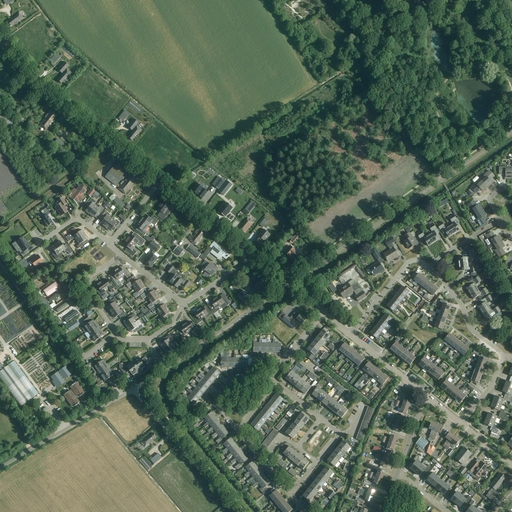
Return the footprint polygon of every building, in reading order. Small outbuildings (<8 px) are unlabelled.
[(15,24),(23,18),(19,13),(7,22),(10,26),(14,23),(15,24)] [(67,69),(66,70),(66,71),(65,70),(65,69),(68,66),(68,65),(67,66),(64,63),(65,63),(64,62),(57,69),(61,73),(63,74),(57,80),(61,84),(64,80),(65,81),(72,73),(67,69)] [(118,118),(122,122),(129,114),(124,110),(118,118)] [(52,122),(52,121),(56,116),(50,111),(44,118),(45,118),(39,125),(46,130),(52,122)] [(0,124),(5,129),(10,124),(0,115),(0,124)] [(133,119),(127,127),(131,131),(132,131),(127,137),(131,141),(134,137),(135,138),(142,130),(137,126),(136,127),(135,126),(138,123),(133,119)] [(53,144),(62,151),(66,146),(63,144),(57,139),(53,144)] [(116,186),(122,179),(120,178),(126,171),(116,163),(105,177),(116,186)] [(506,178),(511,177),(511,175),(511,168),(499,168),(499,175),(506,174),(506,178)] [(489,171),(480,180),(487,187),(492,183),(490,180),(494,176),(489,171)] [(119,184),(121,185),(118,189),(125,194),(133,184),(132,182),(135,179),(129,174),(124,182),(122,180),(119,184)] [(220,177),(213,185),(219,189),(225,182),(220,177)] [(483,191),(487,187),(480,180),(471,188),(476,193),(481,189),(483,191)] [(227,181),(219,192),(224,195),(232,185),(227,181)] [(197,184),(192,191),(202,199),(208,192),(197,184)] [(68,195),(71,197),(77,202),(80,199),(81,200),(82,199),(83,198),(83,196),(82,196),(86,191),(80,186),(76,191),(74,188),(68,195)] [(121,209),(125,205),(113,194),(109,198),(112,200),(113,200),(121,209)] [(89,206),(85,211),(89,215),(96,206),(94,205),(96,202),(91,198),(87,204),(89,206)] [(55,207),(61,215),(67,211),(63,206),(66,204),(62,199),(58,201),(60,204),(55,207)] [(468,205),(474,215),(483,210),(480,205),(477,207),(474,201),(468,205)] [(161,211),(158,216),(164,220),(170,213),(166,211),(170,206),(165,202),(163,204),(161,202),(158,206),(160,207),(159,209),(161,211)] [(219,212),(225,217),(233,208),(227,203),(224,205),(223,205),(220,208),(221,209),(219,212)] [(250,213),(253,208),(249,204),(245,209),(250,213)] [(96,206),(89,215),(93,218),(97,212),(100,214),(104,209),(100,205),(98,208),(96,206)] [(44,216),(41,219),(47,227),(52,223),(47,216),(51,214),(47,208),(43,210),(45,213),(43,214),(44,216)] [(481,226),(486,223),(483,217),(486,215),(483,210),(474,215),(476,219),(481,226)] [(105,227),(111,219),(109,217),(109,216),(110,215),(109,214),(106,211),(101,217),(104,219),(100,223),(105,227)] [(141,220),(149,226),(151,223),(155,226),(159,221),(153,216),(151,218),(146,215),(141,220)] [(453,224),(449,226),(454,234),(460,231),(454,221),(456,220),(457,220),(454,215),(449,218),(453,224)] [(245,233),(254,222),(248,218),(239,229),(245,233)] [(111,219),(105,227),(110,231),(113,226),(115,228),(120,222),(117,220),(115,219),(114,220),(114,221),(111,219)] [(144,232),(149,226),(141,220),(137,226),(141,230),(139,232),(144,236),(147,234),(144,232)] [(449,238),(454,234),(449,226),(446,228),(442,222),(438,225),(440,230),(443,228),(449,238)] [(432,232),(429,234),(434,243),(439,240),(434,230),(436,229),(433,224),(428,227),(432,232)] [(195,245),(204,234),(198,229),(195,233),(196,233),(190,240),(195,245)] [(254,241),(258,244),(261,240),(262,239),(265,242),(271,235),(264,229),(260,233),(258,236),(254,241)] [(68,242),(74,238),(76,240),(85,234),(82,230),(76,234),(74,231),(65,238),(68,242)] [(281,230),(276,236),(280,240),(286,234),(286,233),(281,230)] [(428,247),(434,243),(429,234),(425,237),(422,231),(417,234),(420,239),(422,237),(428,247)] [(484,234),(484,235),(485,237),(486,236),(491,244),(487,246),(489,249),(493,246),(501,241),(498,236),(495,238),(492,232),(490,233),(489,231),(484,234)] [(296,232),(288,240),(292,244),(299,235),(296,232)] [(409,250),(414,246),(411,241),(414,240),(409,232),(404,236),(407,240),(404,242),(409,250)] [(76,246),(78,249),(84,245),(82,243),(88,239),(85,234),(76,240),(79,245),(76,246)] [(128,239),(136,246),(138,243),(142,246),(146,241),(138,235),(136,238),(131,234),(129,237),(128,239)] [(21,249),(18,251),(23,257),(29,253),(27,249),(30,247),(25,240),(25,241),(22,237),(16,242),(21,249)] [(387,246),(395,242),(392,237),(384,242),(387,246)] [(133,249),(136,246),(128,239),(126,242),(125,241),(123,244),(128,247),(126,250),(131,254),(133,257),(137,252),(133,249)] [(55,244),(61,252),(63,251),(65,254),(67,252),(69,255),(72,253),(66,244),(63,246),(59,241),(55,244)] [(156,252),(160,247),(153,241),(149,246),(156,252)] [(227,259),(231,254),(215,241),(210,247),(213,249),(211,252),(218,258),(220,256),(222,258),(223,256),(227,259)] [(499,257),(505,254),(502,248),(505,247),(501,241),(493,246),(499,257)] [(54,252),(52,254),(56,260),(58,258),(57,255),(61,252),(55,244),(51,247),(54,252)] [(186,249),(198,258),(201,255),(190,245),(186,249)] [(178,246),(173,251),(179,256),(184,251),(178,246)] [(297,259),(301,254),(291,246),(286,252),(290,256),(291,255),(297,259)] [(371,251),(377,260),(381,257),(376,248),(375,249),(371,251)] [(394,259),(399,256),(394,248),(383,255),(388,262),(393,258),(394,259)] [(458,258),(458,265),(468,263),(468,259),(474,259),(473,250),(468,251),(469,257),(458,258)] [(151,267),(158,258),(152,253),(145,262),(151,267)] [(28,262),(30,264),(31,266),(33,264),(35,267),(43,262),(38,255),(31,260),(31,261),(28,262)] [(28,265),(24,259),(18,263),(22,269),(28,265)] [(201,265),(206,269),(207,271),(203,276),(207,280),(208,279),(211,275),(212,275),(217,269),(211,263),(210,264),(206,261),(205,260),(204,261),(201,265)] [(384,270),(380,264),(379,262),(378,262),(369,268),(369,269),(366,271),(368,274),(369,274),(371,273),(373,276),(379,272),(379,273),(384,270)] [(470,273),(476,272),(475,267),(469,268),(468,263),(458,265),(459,271),(470,270),(470,273)] [(337,277),(339,280),(343,284),(346,282),(343,277),(342,276),(357,266),(356,264),(341,274),(337,277)] [(168,281),(173,284),(181,274),(174,268),(171,265),(167,271),(170,274),(170,273),(173,275),(168,281)] [(116,269),(122,278),(125,275),(128,279),(127,280),(128,282),(135,277),(133,275),(131,276),(126,269),(123,271),(120,266),(116,269)] [(358,267),(356,268),(362,276),(360,277),(361,279),(363,278),(365,277),(358,267)] [(119,280),(122,278),(116,269),(112,272),(115,277),(113,279),(118,286),(121,284),(119,280)] [(408,280),(413,284),(415,281),(418,283),(419,284),(424,277),(419,273),(414,279),(413,279),(411,277),(408,280)] [(181,274),(173,284),(178,288),(182,283),(184,285),(184,286),(187,288),(190,283),(188,281),(187,282),(182,278),(184,276),(181,274)] [(424,277),(419,284),(418,283),(416,286),(418,288),(420,285),(423,287),(424,287),(429,281),(424,277)] [(466,289),(469,294),(478,289),(475,285),(481,281),(478,277),(473,280),(475,283),(466,289)] [(260,278),(254,286),(252,289),(257,293),(266,283),(260,278)] [(101,282),(107,290),(110,289),(112,292),(117,288),(112,282),(109,284),(106,279),(101,282)] [(132,286),(134,289),(143,283),(140,279),(135,283),(133,280),(126,285),(129,288),(132,286)] [(362,292),(356,283),(353,280),(349,283),(342,287),(343,288),(339,291),(343,298),(353,291),(356,296),(355,297),(359,302),(366,297),(363,291),(362,292)] [(429,281),(424,287),(423,287),(421,290),(423,292),(425,289),(428,291),(429,291),(434,285),(429,281)] [(105,292),(107,290),(101,282),(97,285),(100,289),(97,291),(102,297),(106,294),(105,292)] [(55,283),(44,291),(47,296),(48,295),(59,288),(55,283)] [(141,291),(146,287),(143,283),(134,289),(137,292),(133,295),(136,298),(143,293),(141,291)] [(426,294),(428,296),(430,293),(434,295),(439,289),(434,285),(429,291),(428,291),(425,294),(426,294)] [(399,292),(405,296),(404,297),(408,300),(409,298),(406,295),(409,291),(406,289),(403,287),(399,292)] [(478,289),(469,294),(473,299),(482,293),(484,296),(489,293),(485,288),(480,292),(478,289)] [(147,297),(149,300),(157,294),(154,290),(150,294),(148,291),(141,296),(143,300),(147,297)] [(48,299),(50,301),(53,299),(55,300),(57,299),(56,297),(60,294),(58,291),(48,299)] [(395,297),(401,301),(400,302),(404,305),(405,302),(402,300),(404,297),(405,296),(399,292),(395,297)] [(148,306),(150,309),(157,304),(155,302),(160,299),(157,294),(149,300),(151,304),(148,306)] [(237,297),(243,303),(246,299),(240,294),(237,297)] [(215,298),(222,308),(223,309),(231,304),(225,295),(221,298),(220,295),(215,298)] [(478,307),(481,312),(489,307),(487,304),(493,300),(490,295),(485,298),(487,301),(478,307)] [(391,301),(397,306),(397,307),(400,310),(401,308),(398,305),(400,302),(401,301),(395,297),(391,301)] [(107,307),(111,313),(119,308),(116,304),(118,303),(115,298),(109,302),(111,305),(107,307)] [(214,314),(219,310),(222,308),(215,298),(210,302),(212,304),(209,306),(208,306),(214,314)] [(443,305),(441,308),(442,308),(441,309),(449,312),(451,306),(444,303),(445,301),(441,299),(439,304),(443,305)] [(49,310),(51,308),(46,300),(43,302),(49,310)] [(56,309),(58,312),(69,304),(67,301),(56,309)] [(394,310),(397,307),(397,306),(391,301),(387,306),(393,311),(392,312),(396,315),(398,313),(394,310)] [(157,311),(159,314),(168,308),(165,304),(160,307),(158,305),(151,310),(154,313),(157,311)] [(198,310),(204,317),(206,316),(207,317),(212,314),(207,307),(205,309),(203,306),(198,310)] [(437,310),(436,313),(440,314),(439,315),(447,318),(449,312),(441,309),(442,308),(441,308),(438,307),(437,310)] [(489,307),(481,312),(485,318),(494,312),(496,314),(500,311),(497,307),(492,310),(489,307)] [(119,308),(111,313),(115,318),(118,316),(120,318),(126,314),(123,309),(121,310),(119,308)] [(158,320),(159,321),(157,323),(159,325),(161,324),(161,323),(168,318),(166,316),(171,312),(168,308),(159,314),(162,317),(158,320)] [(195,315),(193,317),(198,324),(202,321),(201,319),(204,317),(198,310),(194,313),(195,315)] [(63,319),(65,322),(77,314),(75,311),(63,319)] [(438,317),(437,320),(437,321),(444,324),(447,318),(439,315),(440,314),(436,313),(430,311),(429,314),(438,317)] [(281,319),(285,323),(293,329),(299,322),(302,324),(306,319),(300,314),(299,316),(295,312),(290,318),(285,315),(281,319)] [(125,324),(127,328),(136,322),(135,320),(137,318),(134,313),(128,317),(130,320),(125,324)] [(382,319),(389,324),(388,324),(391,327),(393,325),(390,322),(393,319),(386,314),(382,319)] [(442,330),(444,324),(437,321),(437,320),(431,318),(430,320),(436,323),(434,327),(442,330)] [(378,323),(385,329),(384,329),(387,332),(389,329),(386,327),(388,324),(389,324),(382,319),(378,323)] [(76,320),(70,325),(73,329),(79,324),(76,320)] [(89,323),(93,328),(97,325),(94,320),(89,323)] [(139,320),(127,328),(130,332),(136,328),(138,331),(144,327),(139,320)] [(184,324),(189,332),(194,329),(197,327),(193,322),(191,324),(189,321),(184,324)] [(85,333),(88,332),(93,328),(89,323),(84,327),(85,328),(82,329),(85,333)] [(374,328),(381,333),(380,334),(383,337),(385,334),(382,332),(384,329),(385,329),(378,323),(374,328)] [(185,335),(189,332),(184,324),(179,327),(181,330),(179,332),(180,334),(183,332),(185,335)] [(97,325),(93,328),(88,332),(91,337),(96,333),(101,330),(97,325)] [(378,337),(380,334),(381,333),(374,328),(370,333),(376,338),(376,339),(379,342),(381,339),(378,337)] [(327,340),(326,341),(331,345),(331,344),(335,347),(337,345),(333,342),(328,339),(331,335),(323,329),(319,334),(327,340)] [(96,333),(100,338),(104,335),(101,330),(96,333)] [(95,342),(100,338),(96,333),(91,337),(95,342)] [(446,341),(448,343),(449,344),(454,337),(449,333),(444,340),(443,339),(441,342),(443,344),(446,341)] [(160,345),(163,349),(172,343),(169,339),(171,337),(170,334),(164,338),(166,341),(160,345)] [(323,345),(326,341),(327,340),(319,334),(315,339),(323,345)] [(454,337),(449,344),(448,343),(446,346),(448,348),(450,345),(453,347),(454,348),(459,341),(454,337)] [(390,349),(395,353),(400,346),(400,345),(397,343),(399,340),(397,338),(395,342),(390,349)] [(319,350),(323,345),(315,339),(311,344),(319,350)] [(459,341),(454,348),(453,347),(451,350),(453,352),(455,349),(458,351),(459,352),(464,345),(459,341)] [(400,346),(395,353),(400,357),(406,350),(405,349),(402,347),(404,344),(402,342),(400,345),(400,346)] [(172,343),(163,349),(166,353),(172,350),(173,352),(179,348),(176,343),(173,345),(172,343)] [(342,358),(345,355),(344,354),(350,347),(345,343),(343,345),(339,350),(343,353),(340,356),(342,358)] [(307,349),(315,355),(317,357),(319,355),(316,353),(319,350),(311,344),(307,349)] [(459,352),(458,351),(456,354),(458,356),(460,353),(464,356),(469,349),(464,345),(459,352)] [(406,350),(400,357),(405,361),(411,354),(410,353),(407,351),(409,348),(407,346),(405,349),(406,350)] [(344,354),(345,355),(348,357),(345,360),(347,362),(350,359),(349,358),(355,351),(350,347),(344,354)] [(411,354),(405,361),(410,365),(416,358),(412,355),(414,352),(412,350),(410,353),(411,354)] [(349,358),(350,359),(353,361),(350,364),(352,366),(355,363),(354,362),(360,355),(355,351),(349,358)] [(418,364),(424,368),(429,361),(428,360),(425,358),(428,355),(426,354),(423,357),(422,356),(419,361),(420,362),(418,364)] [(228,358),(228,368),(235,368),(235,358),(234,358),(229,358),(229,355),(227,355),(227,358),(228,358)] [(354,362),(355,363),(358,365),(355,368),(357,370),(360,366),(359,366),(365,359),(360,355),(354,362)] [(479,358),(478,362),(478,363),(485,366),(487,360),(480,357),(481,356),(478,355),(477,355),(476,357),(479,358)] [(132,361),(136,366),(145,360),(146,360),(147,359),(146,357),(144,358),(141,360),(139,357),(132,361)] [(429,361),(424,368),(428,372),(434,365),(433,364),(430,362),(433,359),(431,357),(428,360),(429,361)] [(102,368),(107,365),(104,360),(99,363),(102,368)] [(145,360),(136,366),(140,372),(144,368),(146,371),(150,368),(148,365),(146,367),(144,364),(147,362),(147,361),(146,360),(145,360)] [(477,364),(476,368),(475,369),(483,371),(485,366),(478,363),(478,362),(475,360),(474,363),(477,364)] [(38,394),(14,361),(0,371),(0,379),(20,407),(38,394)] [(123,372),(124,375),(128,372),(130,371),(136,366),(132,361),(126,366),(129,369),(126,370),(126,371),(125,371),(123,372)] [(434,365),(428,372),(433,376),(439,369),(438,368),(435,366),(438,363),(436,361),(433,364),(434,365)] [(363,369),(367,372),(364,375),(363,375),(359,379),(362,382),(366,377),(369,374),(368,373),(374,366),(369,362),(363,369)] [(96,373),(98,371),(102,368),(99,363),(92,368),(96,373)] [(106,373),(111,370),(107,365),(102,368),(98,371),(101,376),(106,373)] [(439,369),(433,376),(438,380),(444,373),(440,370),(443,367),(442,367),(441,365),(438,368),(439,369)] [(130,377),(129,375),(132,373),(134,376),(140,372),(136,366),(130,371),(128,372),(124,375),(127,379),(130,377)] [(368,373),(369,374),(372,376),(369,379),(371,381),(374,378),(373,377),(379,370),(374,366),(368,373)] [(203,370),(208,373),(209,373),(216,379),(220,374),(213,367),(209,372),(209,371),(205,367),(203,370)] [(475,370),(473,374),(474,374),(473,375),(481,377),(483,371),(475,369),(476,368),(473,367),(472,369),(475,370)] [(106,373),(109,378),(114,375),(111,370),(106,373)] [(291,382),(297,375),(296,375),(299,371),(297,370),(294,373),(292,371),(286,378),(291,382)] [(371,381),(374,383),(376,385),(378,382),(377,381),(383,374),(379,370),(373,377),(374,378),(371,381)] [(62,372),(52,379),(56,384),(66,378),(62,372)] [(478,383),(481,377),(473,375),(474,374),(473,374),(470,372),(469,375),(473,376),(471,381),(478,383)] [(105,381),(109,378),(106,373),(101,376),(105,381)] [(199,375),(204,378),(212,384),(216,379),(209,373),(208,373),(205,377),(204,376),(205,376),(201,373),(199,375)] [(377,381),(378,382),(381,384),(379,387),(381,389),(384,385),(383,385),(388,378),(383,374),(377,381)] [(296,386),(301,379),(297,375),(291,382),(296,386)] [(440,387),(446,391),(451,384),(450,383),(447,381),(450,378),(448,376),(445,379),(446,380),(440,387)] [(195,380),(200,383),(207,389),(212,384),(204,378),(201,382),(200,381),(201,381),(197,378),(195,380)] [(300,390),(306,383),(301,379),(296,386),(300,390)] [(451,384),(446,391),(450,395),(456,388),(455,387),(452,384),(455,382),(453,380),(450,383),(451,384)] [(64,396),(72,407),(79,402),(76,398),(77,397),(84,392),(77,382),(70,387),(76,395),(75,396),(71,391),(64,396)] [(191,385),(195,389),(196,388),(203,394),(207,389),(200,383),(197,387),(196,387),(196,386),(192,383),(191,385)] [(306,383),(300,390),(305,394),(311,387),(306,383)] [(456,388),(450,395),(455,399),(461,392),(460,391),(457,388),(460,385),(458,384),(455,387),(456,388)] [(317,398),(323,390),(318,386),(312,394),(317,398)] [(502,392),(505,393),(511,396),(511,393),(511,389),(504,387),(502,392)] [(187,390),(191,394),(191,393),(199,399),(203,394),(196,388),(195,389),(192,392),(192,391),(188,388),(187,390)] [(461,392),(455,399),(460,403),(465,397),(466,396),(462,393),(465,390),(463,388),(460,391),(461,392)] [(322,402),(328,394),(323,390),(317,398),(322,402)] [(194,405),(199,399),(191,393),(191,394),(188,398),(187,397),(188,396),(184,393),(182,395),(187,399),(187,398),(194,405)] [(272,399),(280,405),(280,404),(283,400),(283,401),(287,405),(289,403),(284,399),(283,399),(276,393),(272,399)] [(327,406),(333,398),(328,394),(322,402),(327,406)] [(504,400),(495,396),(493,402),(502,405),(504,400)] [(332,410),(338,402),(333,398),(327,406),(332,410)] [(268,404),(276,410),(276,409),(278,406),(279,406),(279,407),(283,410),(285,408),(280,404),(280,405),(272,399),(268,404)] [(395,400),(394,403),(409,408),(411,402),(405,400),(404,403),(395,400)] [(337,414),(343,406),(338,402),(332,410),(337,414)] [(392,402),(390,406),(393,407),(393,406),(395,406),(402,409),(400,412),(406,414),(409,408),(394,403),(392,402)] [(499,411),(502,405),(493,402),(491,407),(499,411)] [(263,409),(271,416),(272,415),(271,414),(274,411),(275,411),(275,412),(279,415),(280,413),(276,410),(268,404),(263,409)] [(343,406),(337,414),(342,418),(348,410),(343,406)] [(259,414),(267,421),(268,420),(267,420),(270,416),(271,417),(270,417),(274,420),(276,418),(272,415),(271,416),(263,409),(259,414)] [(208,422),(207,423),(203,426),(205,428),(209,424),(209,423),(216,417),(212,412),(204,418),(208,422)] [(297,417),(305,424),(309,419),(301,413),(297,417)] [(488,413),(486,418),(495,422),(498,423),(500,418),(508,421),(509,418),(505,416),(499,414),(498,417),(488,413)] [(255,419),(263,426),(263,425),(266,422),(270,425),(272,423),(268,420),(267,421),(259,414),(255,419)] [(209,423),(209,424),(212,427),(212,428),(211,428),(207,431),(209,433),(213,429),(220,422),(216,417),(209,423)] [(301,429),(305,424),(297,417),(293,422),(301,429)] [(388,421),(402,426),(404,420),(398,418),(397,421),(389,418),(388,421)] [(484,424),(491,427),(490,430),(492,431),(491,433),(497,436),(499,430),(495,429),(496,426),(494,426),(495,422),(486,418),(484,424)] [(258,431),(262,427),(266,431),(267,429),(263,425),(263,426),(255,419),(251,425),(258,431)] [(383,422),(395,427),(394,430),(399,433),(402,426),(388,421),(384,419),(383,422)] [(216,433),(212,436),(213,438),(218,434),(217,434),(225,427),(220,422),(213,429),(216,433)] [(289,427),(297,433),(301,429),(293,422),(289,427)] [(432,430),(431,433),(429,438),(432,439),(437,425),(431,422),(429,429),(432,430)] [(437,425),(432,439),(435,440),(438,432),(441,433),(443,427),(437,425)] [(221,438),(220,438),(216,441),(217,443),(222,439),(221,439),(229,433),(225,427),(217,434),(218,434),(221,438)] [(293,439),(297,433),(289,427),(285,432),(293,439)] [(448,440),(443,446),(445,448),(451,442),(455,436),(449,432),(445,437),(448,440)] [(156,437),(153,433),(149,436),(141,442),(145,447),(156,437)] [(381,439),(395,444),(398,438),(391,435),(390,439),(382,436),(381,439)] [(451,442),(445,448),(448,450),(451,446),(453,448),(456,446),(460,440),(455,436),(451,442)] [(223,444),(227,448),(226,449),(222,452),(224,454),(229,450),(228,449),(235,443),(230,438),(223,444)] [(352,446),(355,443),(348,438),(346,441),(352,446)] [(421,438),(417,443),(424,448),(427,443),(421,438)] [(393,451),(395,444),(381,439),(380,441),(388,444),(387,448),(393,451)] [(339,446),(347,452),(351,447),(343,441),(339,446)] [(231,453),(231,454),(230,454),(226,457),(228,459),(233,455),(232,454),(239,448),(235,443),(228,449),(229,450),(231,453)] [(430,444),(427,453),(431,456),(436,448),(430,444)] [(283,453),(283,454),(282,455),(283,456),(284,455),(288,457),(294,450),(289,446),(283,453)] [(343,457),(344,458),(346,456),(344,455),(347,452),(339,446),(335,451),(343,457)] [(232,454),(233,455),(235,458),(236,458),(235,459),(231,462),(232,464),(237,460),(236,459),(243,454),(239,448),(232,454)] [(464,465),(466,462),(465,462),(471,453),(464,448),(456,458),(464,465)] [(294,450),(288,457),(288,458),(287,459),(289,461),(290,459),(293,461),(299,454),(294,450)] [(339,462),(343,457),(335,451),(331,456),(339,462)] [(162,457),(158,454),(151,460),(154,464),(162,457)] [(236,459),(237,460),(240,463),(240,464),(239,464),(235,467),(237,469),(242,465),(241,465),(248,459),(243,454),(236,459)] [(299,454),(293,461),(297,465),(304,458),(299,454)] [(382,459),(389,462),(391,456),(385,454),(382,459)] [(335,467),(339,462),(331,456),(327,461),(335,467)] [(386,468),(389,462),(382,459),(380,458),(375,456),(374,459),(381,462),(380,466),(386,468)] [(414,463),(410,469),(415,473),(422,464),(417,460),(419,458),(417,456),(412,462),(414,463)] [(304,458),(297,465),(302,469),(309,462),(304,458)] [(249,472),(248,472),(244,475),(246,477),(251,474),(250,473),(257,467),(253,462),(246,468),(249,472)] [(475,462),(469,469),(478,476),(476,479),(475,478),(475,479),(478,481),(480,478),(479,477),(483,472),(483,473),(484,473),(485,473),(486,473),(487,471),(487,470),(487,469),(486,469),(487,466),(488,465),(487,464),(486,463),(485,463),(485,464),(484,464),(482,462),(479,465),(478,464),(475,462)] [(422,464),(415,473),(419,476),(424,470),(427,472),(431,467),(428,465),(427,466),(422,463),(422,464)] [(322,471),(330,477),(334,472),(326,466),(322,471)] [(253,477),(253,478),(252,477),(248,480),(250,482),(255,478),(254,478),(261,472),(257,467),(250,473),(251,474),(253,477)] [(326,482),(330,477),(322,471),(318,476),(326,482)] [(368,475),(382,480),(384,473),(378,471),(377,474),(369,471),(368,475)] [(258,482),(257,483),(257,482),(253,486),(254,488),(259,484),(259,483),(266,478),(261,472),(254,478),(255,478),(258,482)] [(433,472),(427,481),(431,484),(437,477),(437,476),(433,472)] [(490,486),(492,488),(486,496),(492,501),(498,494),(495,491),(506,478),(500,473),(490,486)] [(380,486),(382,480),(368,475),(367,477),(375,480),(373,483),(380,486)] [(322,487),(324,490),(326,487),(323,485),(326,482),(318,476),(314,481),(322,487)] [(437,477),(431,484),(435,488),(441,480),(437,477)] [(262,488),(261,488),(259,489),(263,494),(268,490),(265,487),(270,483),(266,478),(259,483),(259,484),(262,488)] [(441,480),(435,488),(439,491),(445,484),(441,480)] [(310,486),(318,492),(322,487),(314,481),(310,486)] [(445,484),(439,491),(444,494),(450,486),(446,483),(445,484)] [(314,497),(318,492),(310,486),(306,491),(314,497)] [(456,493),(451,500),(455,504),(462,496),(462,495),(458,491),(460,489),(457,487),(454,491),(456,493)] [(271,504),(274,502),(273,501),(280,495),(276,490),(269,496),(272,500),(269,502),(271,504)] [(310,502),(314,497),(306,491),(302,496),(310,502)] [(371,502),(373,497),(359,491),(358,494),(366,497),(365,500),(371,502)] [(275,509),(278,507),(277,506),(285,500),(280,495),(273,501),(274,502),(276,505),(273,507),(275,509)] [(462,496),(455,504),(460,507),(465,501),(467,503),(471,498),(469,496),(466,499),(462,496)] [(277,511),(281,511),(282,511),(281,511),(289,505),(285,500),(277,506),(278,507),(280,510),(277,511)]
